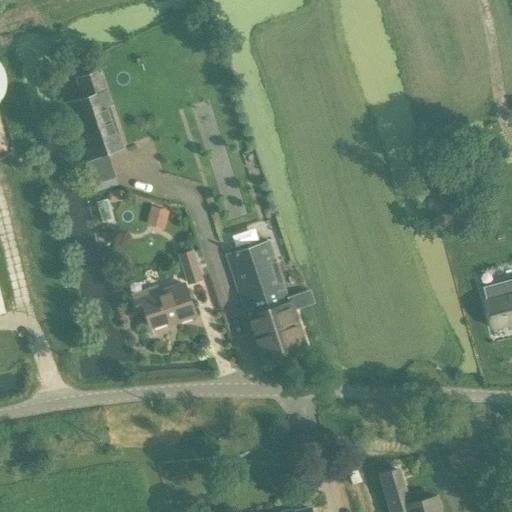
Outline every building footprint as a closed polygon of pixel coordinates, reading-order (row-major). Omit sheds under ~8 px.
[(75,78),(81,97),(65,103),(84,161),(123,149),(109,107),(112,106),(100,70),(75,78)] [(292,308),(311,303),(312,302),(308,291),(286,297),(268,240),(225,255),(246,317),(244,318),(257,359),(303,344),(292,308)] [(192,250),(178,254),(187,285),(202,280),(200,275),(207,273),(200,250),(193,252),(192,250)] [(511,279),(484,287),(487,297),(485,298),(493,328),(509,324),(510,328),(511,327),(511,279)] [(155,287),(133,295),(137,306),(137,308),(142,306),(150,328),(177,319),(178,322),(194,316),(183,285),(157,293),(155,287)] [(397,469),(380,475),(385,492),(390,511),(439,511),(435,497),(408,505),(402,487),(397,469)]
